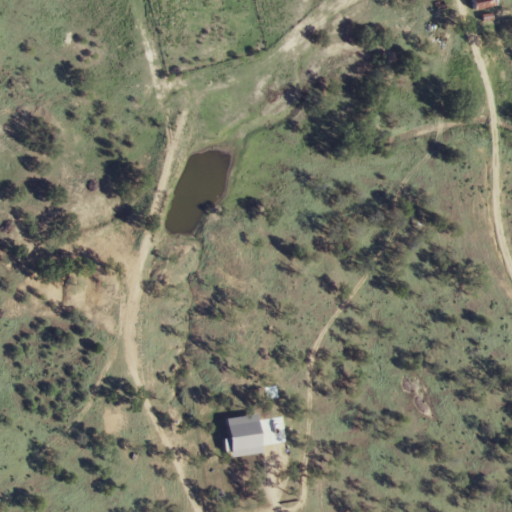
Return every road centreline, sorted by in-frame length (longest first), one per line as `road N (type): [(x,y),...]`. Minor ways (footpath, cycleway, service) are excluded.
road 1 (track): [(344,0),(282,51),(211,81),(188,100),(162,174),(125,337),(134,379),(199,511)]
road 2 (track): [(457,0),(486,82),(501,245),(511,268)]
